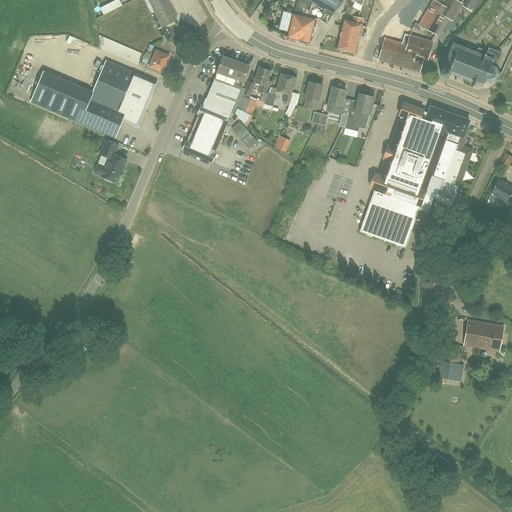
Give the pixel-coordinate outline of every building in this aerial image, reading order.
[(118,0),(116,0),(108,5),(111,11),(121,5),(118,0)] [(146,0),(144,1),(158,29),(176,20),(166,0),(146,0)] [(297,0),(297,2),(306,7),(316,13),(320,7),(333,14),(341,0),(297,0)] [(422,20),(419,25),(436,34),(445,18),(451,21),(454,17),(461,4),(454,0),(434,0),(433,1),(422,20)] [(466,0),(462,6),(471,12),(479,0),(466,0)] [(276,16),(274,25),(279,27),(278,29),(289,32),(288,37),(290,37),(290,39),(296,41),(296,39),(299,40),(306,7),(297,2),(295,10),(294,15),(291,14),(282,12),(281,18),(276,16)] [(306,7),(299,40),(309,42),(315,17),(327,24),(333,14),(320,7),(316,13),(306,7)] [(356,24),(358,18),(354,17),(352,23),(343,21),(337,49),(335,48),(335,49),(345,52),(348,39),(350,40),(354,24),(356,24)] [(348,39),(345,52),(354,54),(355,53),(354,53),(363,19),(358,18),(356,24),(354,24),(350,40),(348,39)] [(385,39),(379,60),(419,71),(423,58),(427,59),(432,42),(419,39),(409,36),(406,45),(385,39)] [(501,73),(500,73),(501,73),(501,72),(499,72),(497,67),(499,66),(497,65),(502,52),(499,51),(489,47),(487,51),(478,47),(477,50),(477,49),(476,51),(469,48),(471,44),(470,43),(468,48),(453,42),(441,73),(448,76),(449,76),(450,73),(457,76),(455,80),(457,81),(459,77),(465,79),(465,81),(466,81),(465,84),(473,87),(475,83),(484,86),(486,79),(490,81),(490,83),(492,83),(492,81),(496,79),(497,80),(498,80),(501,73)] [(498,80),(498,81),(500,81),(501,82),(511,58),(511,48),(501,73),(498,80)] [(168,58),(156,53),(150,65),(163,70),(168,58)] [(211,86),(202,107),(229,118),(229,117),(231,119),(235,111),(244,89),(241,88),(249,65),(241,62),(223,56),(211,86)] [(144,113),(157,83),(106,61),(90,100),(84,97),(75,120),(115,138),(122,121),(138,128),(142,118),(143,118),(145,113),(144,113)] [(268,93),(266,92),(270,80),(268,79),(271,72),(260,67),(254,82),(262,85),(259,92),(263,94),(260,101),(264,103),(268,93)] [(289,106),(290,103),(292,95),(290,95),(292,84),(293,85),(295,78),(289,76),(289,77),(281,75),(277,91),(285,93),(283,101),(282,105),(289,106)] [(243,94),(243,95),(249,97),(249,98),(255,85),(248,81),(243,94)] [(306,99),(304,108),(311,109),(313,100),(318,102),(322,85),(309,82),(305,99),(306,99)] [(328,111),(341,114),(342,114),(345,99),(344,99),(346,91),(333,87),(329,103),(330,103),(328,111)] [(269,92),(268,93),(264,103),(263,104),(273,107),(276,94),(269,92)] [(348,115),(345,128),(353,129),(358,131),(358,127),(365,129),(367,122),(373,97),(359,94),(357,102),(353,117),(348,115)] [(248,99),(249,97),(243,95),(243,96),(242,96),(234,113),(244,124),(247,119),(249,120),(252,116),(251,115),(256,103),(248,99)] [(444,131),(450,114),(431,106),(428,113),(427,112),(426,113),(411,107),(409,105),(407,105),(404,105),(402,107),(402,109),(402,111),(379,176),(375,176),(371,187),(374,189),(359,232),(405,248),(426,191),(440,196),(445,183),(447,183),(445,189),(454,192),(457,185),(460,186),(473,150),(463,147),(466,148),(463,158),(448,152),(451,143),(453,144),(456,137),(450,135),(450,133),(444,131)] [(183,146),(182,150),(183,151),(209,162),(212,163),(216,154),(214,153),(229,118),(202,107),(200,106),(197,115),(198,115),(186,142),(185,142),(183,146)] [(314,112),(311,123),(317,124),(318,119),(321,114),(314,112)] [(318,119),(317,124),(325,126),(328,116),(321,114),(318,119)] [(463,147),(466,138),(463,137),(467,128),(469,127),(470,125),(468,122),(469,120),(450,114),(444,131),(450,133),(450,135),(456,137),(453,144),(451,143),(448,152),(463,158),(466,148),(463,147)] [(232,129),(248,148),(256,141),(240,123),(232,129)] [(274,147),(281,150),(285,152),(290,141),(280,136),(274,147)] [(101,177),(102,176),(115,181),(121,168),(122,168),(125,160),(114,155),(118,146),(106,141),(100,154),(109,158),(106,166),(99,163),(97,165),(94,172),(95,174),(101,177)] [(511,159),(505,155),(502,161),(508,164),(511,159)] [(511,193),(511,188),(498,180),(491,192),(507,202),(511,193)] [(421,282),(420,309),(437,310),(438,283),(421,282)] [(503,327),(468,321),(464,345),(499,351),(503,327)] [(446,362),(441,361),(438,378),(461,382),(464,365),(459,364),(463,347),(450,344),(446,362)] [(489,361),(478,359),(476,367),(488,370),(489,361)]
